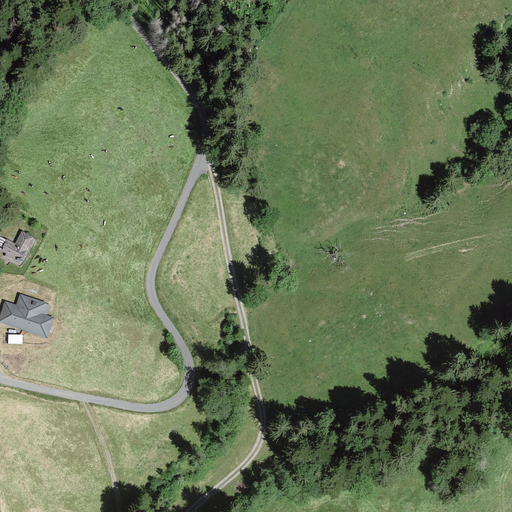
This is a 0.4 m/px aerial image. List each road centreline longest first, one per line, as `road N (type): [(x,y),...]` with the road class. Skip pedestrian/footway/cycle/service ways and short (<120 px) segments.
road 1 (unclassified): [(112,0),(202,114),(199,164),(150,280),(189,358),(188,384),(174,404),(155,409),(0,380)]
road 2 (track): [(192,511),(256,450),(265,422),(214,179),(199,164)]
road 3 (track): [(82,398),(111,466),(119,511)]
